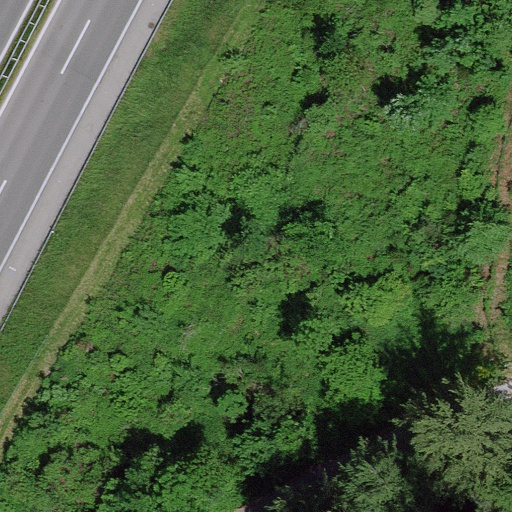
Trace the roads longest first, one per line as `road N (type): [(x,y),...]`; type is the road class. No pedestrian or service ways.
road 1 (track): [(266,511),(321,477),(511,390)]
road 2 (motorway): [(0,191),(100,0)]
